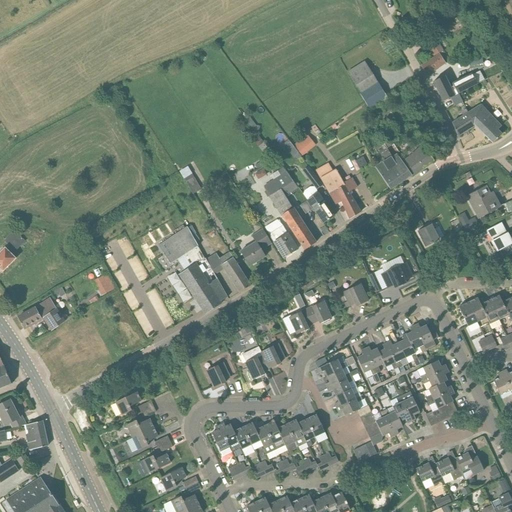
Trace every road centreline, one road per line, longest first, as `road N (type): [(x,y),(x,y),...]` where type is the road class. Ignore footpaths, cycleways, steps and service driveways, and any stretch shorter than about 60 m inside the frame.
road 1 (residential): [(52,408),(238,301),(453,160)]
road 2 (residential): [(222,494),(197,439),(201,411),(286,406),(299,375)]
road 3 (unclassified): [(453,160),(445,120),(377,0)]
road 4 (residential): [(299,375),(308,353),(428,299)]
road 5 (residential): [(222,494),(355,466)]
